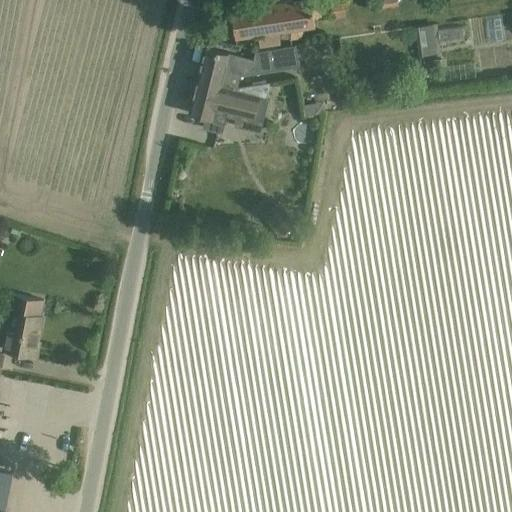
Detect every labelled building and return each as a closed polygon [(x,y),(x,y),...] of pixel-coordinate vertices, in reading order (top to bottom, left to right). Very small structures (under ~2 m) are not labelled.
[(312,0),(307,0),(303,1),(233,11),(237,38),(316,27),(312,0)] [(419,39),(417,57),(431,58),(432,40),(419,39)] [(206,50),(199,82),(220,87),(221,85),(233,88),(238,89),(242,76),(260,73),(259,67),(280,64),(281,70),(299,67),(295,46),(228,56),(206,50)] [(269,99),(233,90),(233,88),(221,85),(220,87),(199,82),(191,113),(206,117),(203,127),(223,132),(226,116),(233,118),(234,115),(263,122),(269,99)] [(281,235),(297,224),(284,204),(267,215),(281,235)] [(42,317),(45,301),(13,295),(10,310),(12,311),(5,350),(36,356),(44,317),(42,317)] [(0,511),(6,511),(14,473),(0,470),(0,511)]
